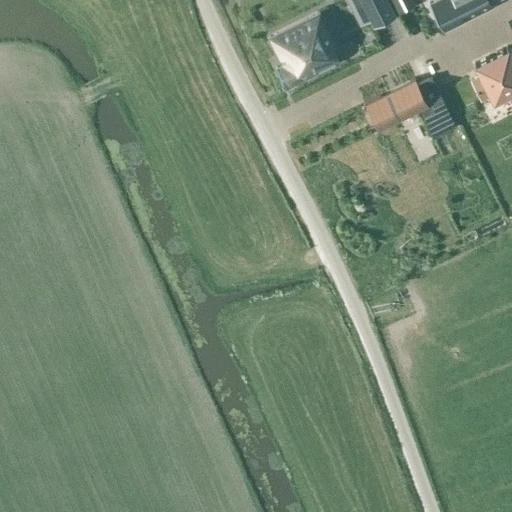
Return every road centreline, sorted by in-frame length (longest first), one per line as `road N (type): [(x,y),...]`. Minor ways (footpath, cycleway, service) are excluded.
road 1 (unclassified): [(434,511),(359,326),(202,0)]
road 2 (unknown): [(263,128),(470,34)]
